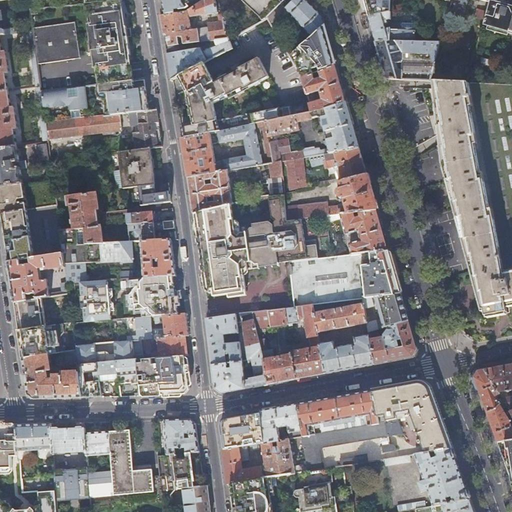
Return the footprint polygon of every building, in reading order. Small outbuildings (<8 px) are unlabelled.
[(0,0),(0,34),(23,31),(22,29),(17,29),(17,27),(0,29),(0,0)] [(121,0),(117,0),(84,4),(94,67),(95,74),(97,85),(116,83),(118,83),(134,81),(131,63),(128,41),(128,37),(127,37),(121,0)] [(165,14),(160,15),(162,30),(165,46),(178,44),(199,41),(197,30),(191,31),(189,17),(217,14),(215,2),(214,0),(204,0),(186,11),(175,13),(165,14)] [(162,0),(163,5),(165,14),(175,13),(174,10),(186,9),(189,6),(188,4),(189,4),(188,0),(162,0)] [(241,0),(259,17),(261,21),(266,18),(284,0),(283,0),(241,0)] [(304,0),(283,0),(284,0),(266,18),(288,55),(295,49),(290,44),(290,45),(274,19),(279,15),(284,19),(289,15),(296,22),(293,25),(304,37),(302,40),(303,42),(324,25),(323,20),(321,15),(318,12),(309,4),(304,0)] [(363,0),(368,16),(390,12),(390,0),(363,0)] [(489,0),(488,3),(482,25),(509,33),(508,35),(511,35),(511,6),(490,0),(489,0)] [(390,12),(368,16),(372,28),(375,40),(390,40),(390,29),(390,12)] [(228,37),(221,15),(217,15),(218,23),(206,24),(207,28),(208,40),(224,38),(228,37)] [(74,21),(33,28),(33,30),(38,69),(81,62),(74,21)] [(333,52),(332,52),(332,51),(332,48),(332,45),(330,42),(328,39),(328,38),(329,37),(326,26),(325,27),(324,25),(303,42),(295,49),(288,55),(302,78),(313,74),(319,72),(336,65),(335,63),(337,62),(335,57),(333,52)] [(207,28),(197,30),(199,41),(208,40),(207,28)] [(390,29),(390,40),(415,41),(415,30),(390,29)] [(33,30),(27,30),(35,86),(41,86),(38,69),(33,30)] [(232,48),(228,40),(228,37),(224,38),(226,43),(223,44),(222,41),(214,42),(216,48),(202,54),(199,49),(179,52),(178,44),(165,46),(171,79),(177,76),(204,62),(232,48)] [(0,40),(0,91),(8,91),(5,74),(9,73),(6,52),(2,53),(0,40)] [(386,78),(430,80),(433,71),(441,42),(415,41),(390,40),(375,40),(381,59),(384,71),(386,78)] [(210,75),(204,62),(177,76),(184,88),(187,94),(194,126),(217,122),(213,104),(228,97),(229,98),(268,78),(258,58),(213,81),(210,75)] [(313,74),(302,78),(307,95),(319,91),(322,100),(310,104),(312,112),(346,102),(343,91),(341,84),(336,65),(319,72),(321,77),(315,79),(313,74)] [(430,80),(435,81),(451,81),(452,72),(433,71),(430,80)] [(511,84),(466,82),(451,81),(435,81),(437,89),(436,90),(438,105),(436,105),(441,128),(440,129),(443,145),(441,145),(449,186),(450,186),(453,202),(455,202),(459,223),(461,223),(464,239),(466,238),(470,261),(471,261),(474,276),(476,276),(480,298),(481,298),(484,313),(486,313),(487,322),(509,318),(508,311),(511,310),(511,309),(511,84)] [(41,92),(41,86),(35,86),(43,142),(48,142),(48,139),(45,122),(41,92)] [(8,91),(0,91),(0,148),(17,146),(14,129),(18,129),(14,107),(11,107),(8,91)] [(355,132),(351,117),(349,112),(346,102),(312,112),(282,119),(265,122),(267,137),(282,133),(284,140),(268,143),(272,163),(280,161),(286,160),(302,158),(308,156),(360,147),(355,132)] [(282,119),(280,108),(247,116),(249,126),(254,125),(256,124),(265,122),(282,119)] [(153,110),(129,113),(131,124),(134,126),(139,125),(140,133),(134,133),(135,136),(129,137),(130,143),(136,143),(137,150),(148,148),(151,148),(158,147),(162,146),(158,117),(157,109),(153,109),(153,110)] [(105,115),(45,122),(48,139),(122,130),(120,114),(105,116),(105,115)] [(218,121),(217,122),(194,126),(182,129),(183,139),(201,135),(201,136),(221,132),(218,121)] [(267,137),(265,122),(256,124),(257,128),(261,128),(267,159),(263,160),(262,165),(269,163),(272,163),(268,143),(267,137)] [(241,128),(221,132),(201,136),(201,135),(183,139),(181,139),(182,146),(188,178),(227,171),(262,165),(254,125),(249,126),(241,128)] [(47,144),(36,145),(38,161),(49,159),(47,144)] [(19,161),(17,146),(0,148),(0,186),(23,183),(21,169),(26,168),(25,161),(19,161)] [(363,161),(360,147),(308,156),(310,167),(323,165),(324,168),(335,166),(335,168),(339,167),(341,174),(335,175),(329,179),(329,180),(317,182),(318,186),(339,182),(343,181),(367,175),(363,161)] [(137,150),(118,152),(124,189),(139,187),(153,185),(152,177),(154,177),(152,156),(150,156),(148,148),(137,150)] [(302,158),(286,160),(289,190),(305,187),(302,158)] [(272,163),(269,163),(270,178),(267,178),(269,193),(281,192),(280,177),(282,177),(280,161),(272,163)] [(227,171),(188,178),(190,196),(193,213),(194,213),(231,204),(232,204),(227,171)] [(300,218),(301,218),(327,215),(378,209),(372,189),(367,175),(343,181),(339,182),(340,188),(339,189),(337,192),(338,196),(341,199),(343,198),(345,207),(337,208),(337,205),(327,206),(327,202),(298,205),(300,218)] [(25,198),(23,183),(0,186),(0,208),(1,213),(27,209),(26,203),(20,204),(19,203),(18,200),(19,199),(25,198)] [(168,183),(163,184),(155,185),(153,185),(139,187),(141,205),(171,201),(168,183)] [(97,193),(68,197),(69,206),(72,206),(76,230),(85,229),(87,244),(104,243),(102,226),(99,226),(97,210),(99,210),(97,193)] [(285,207),(284,193),(268,195),(271,219),(274,221),(287,220),(285,207)] [(231,204),(194,213),(195,220),(196,231),(234,226),(233,221),(231,204)] [(57,205),(27,209),(1,213),(4,236),(8,262),(22,260),(32,258),(64,254),(60,231),(57,205)] [(298,205),(285,207),(287,220),(300,218),(298,205)] [(378,209),(327,215),(327,220),(341,219),(346,235),(358,232),(361,241),(349,244),(352,254),(389,250),(383,229),(380,219),(378,209)] [(154,222),(153,212),(127,214),(128,224),(154,222)] [(300,218),(287,220),(274,221),(272,224),(270,222),(262,223),(268,264),(279,263),(289,261),(289,262),(317,258),(316,245),(305,246),(301,218),(300,218)] [(175,228),(173,219),(163,221),(164,229),(175,228)] [(128,224),(129,231),(136,230),(140,235),(140,241),(142,241),(155,240),(154,222),(128,224)] [(240,226),(234,226),(196,231),(197,236),(198,238),(199,244),(199,250),(201,257),(217,255),(219,270),(268,264),(262,223),(240,226)] [(76,230),(60,231),(64,254),(65,267),(68,282),(81,281),(87,281),(86,263),(123,261),(123,262),(134,261),(133,241),(130,241),(104,243),(87,244),(85,229),(76,230)] [(171,239),(155,240),(142,241),(144,270),(144,277),(172,275),(176,275),(175,266),(174,257),(173,248),(171,239)] [(289,262),(294,307),(313,305),(362,299),(402,294),(395,269),(389,250),(352,254),(332,256),(317,258),(289,262)] [(22,260),(8,262),(13,288),(15,302),(28,300),(27,295),(37,293),(38,298),(42,298),(55,296),(54,293),(51,293),(48,279),(42,280),(41,269),(47,268),(47,270),(65,267),(64,254),(32,258),(32,264),(23,266),(22,260)] [(203,271),(203,272),(204,277),(205,284),(221,282),(219,270),(217,255),(201,257),(202,265),(203,271)] [(205,289),(206,290),(210,293),(214,293),(214,296),(229,294),(230,297),(246,295),(243,277),(243,275),(242,270),(247,269),(279,264),(279,263),(268,264),(219,270),(221,282),(205,284),(205,289)] [(136,278),(136,271),(94,273),(94,280),(108,279),(133,278),(136,278)] [(133,278),(134,290),(130,295),(131,310),(143,309),(144,317),(150,317),(152,316),(178,314),(177,306),(181,306),(179,295),(178,291),(176,290),(175,289),(174,289),(175,287),(175,285),(174,284),(172,275),(144,277),(136,278),(133,278)] [(87,281),(81,281),(84,322),(112,320),(111,312),(110,304),(110,300),(111,300),(110,298),(109,287),(108,279),(94,280),(87,281)] [(402,294),(362,299),(363,303),(364,309),(374,306),(376,311),(378,310),(381,318),(370,322),(368,317),(366,318),(367,322),(369,332),(378,329),(386,327),(409,321),(405,306),(402,294)] [(28,300),(15,302),(17,315),(19,330),(23,329),(46,326),(42,298),(38,298),(28,300)] [(363,303),(314,313),(318,332),(367,322),(366,318),(364,309),(363,303)] [(292,354),(297,378),(311,375),(325,373),(320,343),(318,332),(314,313),(313,305),(294,307),(252,312),(255,321),(256,327),(288,323),(300,321),(300,319),(304,319),(307,337),(308,337),(310,348),(292,351),(292,354)] [(252,312),(240,313),(240,317),(241,317),(241,321),(242,323),(243,323),(255,321),(252,312)] [(240,313),(210,318),(207,318),(211,355),(212,365),(242,361),(240,343),(225,344),(224,336),(239,334),(237,321),(237,318),(240,317),(240,313)] [(117,336),(117,342),(133,340),(142,339),(185,335),(186,335),(188,335),(188,330),(186,314),(178,314),(152,316),(152,321),(156,321),(156,323),(164,322),(164,327),(151,329),(150,317),(144,317),(127,319),(128,329),(136,328),(137,334),(117,336)] [(242,361),(243,368),(248,367),(247,362),(251,362),(253,377),(244,378),(245,388),(268,383),(264,359),(259,340),(256,327),(255,321),(243,323),(247,360),(242,361)] [(369,334),(375,364),(388,361),(393,360),(413,356),(415,353),(417,350),(412,329),(409,321),(386,327),(388,330),(384,336),(379,337),(378,329),(369,332),(369,334)] [(60,337),(64,332),(63,324),(46,326),(23,329),(19,330),(21,344),(23,358),(49,354),(56,353),(64,352),(66,352),(65,348),(61,345),(60,337)] [(320,343),(325,373),(350,368),(375,364),(369,334),(354,337),(354,340),(345,342),(345,344),(334,347),(333,340),(320,343)] [(187,350),(186,335),(185,335),(142,339),(142,344),(145,344),(146,345),(159,344),(160,357),(185,355),(188,355),(187,350)] [(97,336),(75,338),(76,345),(89,344),(94,344),(98,343),(97,336)] [(297,378),(292,354),(274,357),(273,349),(268,350),(265,339),(259,340),(264,359),(268,383),(278,382),(282,381),(292,379),(297,378)] [(117,342),(115,342),(116,355),(116,361),(118,361),(130,360),(135,360),(134,355),(133,340),(117,342)] [(89,344),(76,345),(77,350),(78,363),(79,365),(92,363),(96,363),(95,353),(94,344),(89,344)] [(78,363),(77,350),(66,352),(64,352),(66,365),(78,363)] [(105,352),(95,353),(96,363),(97,363),(116,361),(116,355),(109,356),(109,355),(109,354),(108,353),(107,353),(107,352),(105,352)] [(49,354),(23,358),(26,376),(29,393),(35,399),(61,398),(69,398),(82,397),(83,397),(83,396),(80,371),(63,372),(63,374),(63,375),(54,376),(53,377),(54,380),(49,380),(48,371),(50,371),(51,368),(49,354)] [(143,355),(134,355),(135,360),(136,359),(137,365),(145,364),(144,359),(143,355)] [(190,375),(190,372),(189,364),(188,359),(187,357),(185,357),(185,355),(160,357),(156,358),(158,378),(187,375),(190,375)] [(145,364),(137,365),(138,373),(139,380),(141,395),(151,395),(160,395),(158,378),(156,358),(144,359),(145,364)] [(116,361),(118,375),(138,373),(137,365),(136,359),(135,360),(130,360),(118,361),(116,361)] [(116,361),(97,363),(98,374),(99,380),(118,378),(118,375),(116,361)] [(243,368),(242,361),(212,365),(214,379),(215,388),(218,390),(222,392),(240,389),(245,388),(244,378),(243,368)] [(96,363),(92,363),(79,365),(80,371),(83,396),(90,395),(91,396),(92,396),(93,396),(94,395),(94,394),(101,396),(99,380),(98,374),(97,363),(96,363)] [(500,395),(503,400),(508,409),(509,410),(511,415),(511,364),(484,370),(499,393),(500,395)] [(476,393),(479,392),(488,419),(494,433),(497,441),(511,439),(511,427),(511,428),(510,422),(496,397),(500,395),(499,393),(484,370),(481,370),(477,371),(473,377),(474,379),(471,380),(476,393)] [(139,380),(138,373),(118,375),(118,378),(119,382),(139,380)] [(189,389),(188,385),(190,385),(191,383),(190,375),(187,375),(158,378),(160,395),(162,395),(162,397),(173,397),(179,396),(181,395),(180,394),(184,394),(189,389)] [(445,431),(440,417),(436,406),(429,388),(428,387),(424,384),(418,382),(413,383),(387,387),(373,390),(379,424),(322,434),(316,435),(304,437),(302,437),(306,467),(307,471),(324,468),(321,448),(403,434),(398,419),(405,417),(410,430),(416,428),(418,433),(416,434),(417,436),(419,436),(420,440),(418,440),(420,444),(421,443),(422,446),(425,452),(451,448),(445,431)] [(323,399),(298,404),(304,437),(316,435),(315,428),(321,427),(322,434),(379,424),(373,390),(348,395),(338,396),(323,399)] [(261,411),(263,426),(265,443),(280,441),(278,427),(288,426),(290,439),(302,437),(304,437),(298,404),(289,405),(283,406),(272,409),(261,411)] [(221,431),(223,449),(223,450),(246,446),(250,445),(251,445),(259,443),(261,443),(261,444),(265,443),(263,426),(261,411),(252,412),(245,414),(242,414),(228,417),(227,417),(226,417),(225,418),(224,419),(223,419),(222,420),(221,421),(221,423),(220,424),(220,425),(220,426),(220,428),(221,431)] [(178,420),(164,420),(165,449),(166,449),(166,455),(175,454),(174,447),(184,447),(185,453),(189,453),(190,453),(199,452),(197,443),(195,424),(192,422),(189,420),(178,420)] [(34,424),(16,425),(17,435),(18,451),(30,451),(37,450),(52,450),(51,430),(51,424),(34,424)] [(85,429),(51,430),(52,450),(53,453),(86,452),(85,434),(85,429)] [(111,455),(112,470),(114,494),(153,491),(151,468),(137,470),(132,470),(132,464),(129,431),(109,433),(111,455)] [(85,434),(86,452),(87,457),(111,455),(109,433),(109,432),(85,434)] [(0,470),(16,470),(16,458),(18,458),(18,451),(17,435),(11,435),(11,442),(0,442),(0,470)] [(223,450),(223,449),(222,449),(226,484),(228,484),(230,483),(261,478),(270,477),(302,472),(307,471),(306,467),(299,468),(294,467),(289,439),(280,441),(265,443),(261,444),(266,472),(262,467),(244,470),(241,461),(249,460),(246,446),(223,450)] [(511,439),(497,441),(502,456),(510,478),(511,483),(511,439)] [(395,444),(382,446),(383,452),(396,450),(395,444)] [(451,448),(425,452),(415,454),(424,480),(418,482),(422,491),(428,490),(433,505),(470,499),(458,466),(451,448)] [(37,450),(37,456),(39,458),(53,458),(53,453),(52,450),(37,450)] [(193,487),(189,453),(185,453),(175,454),(166,455),(167,455),(163,456),(167,489),(170,489),(193,487)] [(340,458),(341,466),(342,466),(368,461),(367,454),(340,458)] [(409,461),(408,455),(395,457),(384,459),(386,464),(409,461)] [(65,469),(54,470),(55,491),(56,498),(89,496),(89,483),(88,472),(87,467),(77,468),(77,472),(66,473),(65,469)] [(307,471),(302,472),(304,489),(300,489),(298,490),(297,491),(296,492),(296,493),(297,495),(298,496),(299,496),(301,511),(337,511),(336,506),(334,507),(330,482),(332,482),(330,468),(324,468),(307,471)] [(112,470),(88,472),(89,483),(89,496),(114,494),(112,470)] [(261,478),(230,483),(233,511),(272,511),(271,502),(270,496),(268,487),(272,486),(270,477),(261,478)] [(182,492),(184,511),(210,511),(206,486),(203,487),(193,487),(170,489),(170,493),(182,492)] [(425,506),(414,508),(414,511),(474,511),(470,499),(433,505),(425,506)] [(414,508),(425,506),(424,500),(397,504),(398,506),(399,511),(414,508)]
